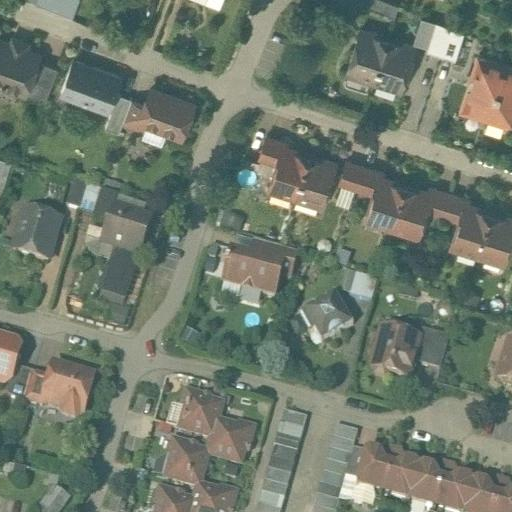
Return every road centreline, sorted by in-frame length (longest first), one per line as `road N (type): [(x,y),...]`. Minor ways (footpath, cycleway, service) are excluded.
road 1 (residential): [(455,433),(133,354)]
road 2 (residential): [(228,88),(511,176)]
road 3 (residential): [(228,88),(198,171),(201,213),(169,309),(133,354)]
road 4 (residential): [(0,4),(228,88)]
road 5 (residential): [(133,354),(95,511)]
road 6 (residential): [(133,354),(103,337),(0,309)]
